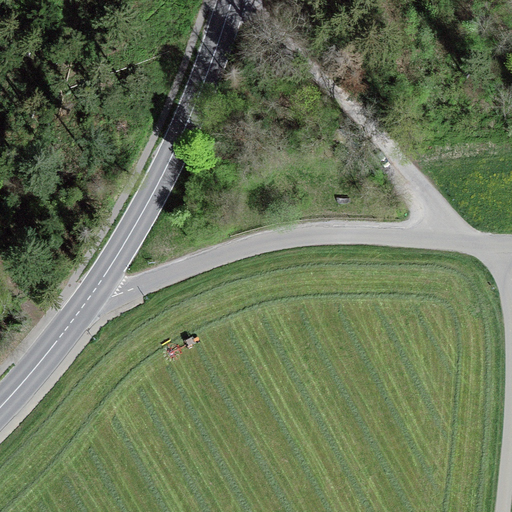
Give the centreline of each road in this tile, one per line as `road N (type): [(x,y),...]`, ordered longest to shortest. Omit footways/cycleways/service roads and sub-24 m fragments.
road 1 (unclassified): [(86,300),(297,236),(450,240)]
road 2 (secondary): [(86,300),(165,168),(231,0)]
road 3 (unclassified): [(450,240),(408,168),(245,0)]
road 4 (secondary): [(0,407),(86,300)]
